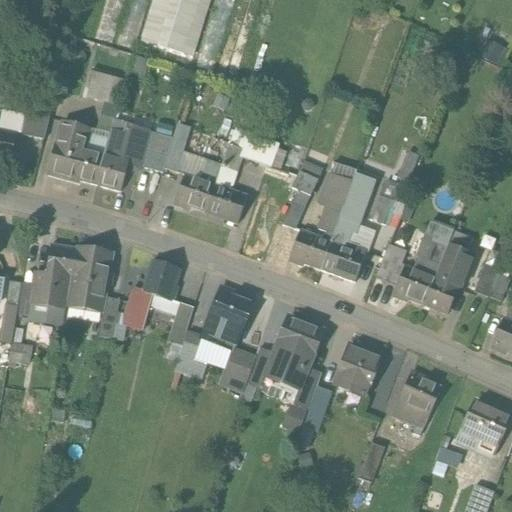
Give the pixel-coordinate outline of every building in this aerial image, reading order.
[(153,0),(137,52),(190,68),(209,0),(153,0)] [(479,57),(498,63),(503,47),(484,40),(479,57)] [(119,81),(90,74),(84,98),(112,105),(119,81)] [(11,99),(0,97),(0,111),(8,113),(11,99)] [(50,115),(25,110),(24,116),(21,136),(45,140),(50,115)] [(8,113),(0,111),(0,161),(12,164),(17,135),(21,136),(24,116),(8,113)] [(89,130),(64,123),(49,177),(73,184),(74,181),(96,187),(104,158),(103,158),(83,153),(89,130)] [(148,134),(125,128),(123,137),(110,134),(109,138),(103,158),(104,158),(96,187),(120,193),(126,170),(138,173),(148,135),(148,134)] [(278,145),(234,130),(228,149),(243,154),(242,160),(271,168),(278,145)] [(172,141),(148,135),(138,173),(139,173),(140,169),(162,175),(164,170),(172,141)] [(186,144),(173,140),(172,141),(164,170),(177,174),(186,144)] [(221,168),(206,215),(236,225),(246,197),(228,191),(233,186),(242,160),(243,154),(228,149),(221,168)] [(207,163),(200,182),(185,177),(175,207),(184,210),(185,208),(206,215),(221,168),(207,163)] [(298,193),(283,226),(294,232),(316,183),(298,175),(291,190),(298,193)] [(403,207),(384,201),(380,213),(386,215),(383,225),(395,229),(403,207)] [(351,245),(347,243),(351,234),(356,235),(365,208),(346,202),(342,211),(321,271),(354,283),(365,254),(350,248),(351,245)] [(326,234),(323,240),(300,232),(289,263),(298,266),(299,263),(321,271),(342,211),(327,205),(318,231),(326,234)] [(451,238),(435,232),(432,241),(421,237),(413,258),(424,262),(440,268),(447,248),(451,238)] [(472,241),(453,234),(451,238),(447,248),(466,255),(472,241)] [(76,250),(50,246),(45,278),(36,277),(34,286),(31,303),(66,309),(76,250)] [(466,255),(447,248),(440,268),(424,307),(446,316),(457,290),(460,290),(472,258),(466,255)] [(113,256),(76,250),(66,309),(101,315),(103,315),(106,299),(113,256)] [(440,268),(424,262),(419,273),(404,267),(392,298),(400,301),(401,298),(424,307),(440,268)] [(179,272),(150,263),(140,293),(132,291),(128,305),(147,311),(151,299),(170,305),(173,296),(171,296),(179,272)] [(498,273),(484,267),(475,290),(489,295),(498,273)] [(21,283),(9,281),(5,304),(17,306),(21,283)] [(34,286),(21,283),(17,306),(16,315),(29,317),(31,303),(34,286)] [(249,305),(227,297),(229,294),(219,290),(198,343),(229,355),(249,305)] [(120,302),(106,299),(103,315),(101,315),(97,337),(111,340),(120,302)] [(147,311),(128,305),(124,316),(132,319),(128,330),(139,334),(147,311)] [(191,312),(177,307),(169,333),(183,338),(191,312)] [(322,333),(287,319),(272,357),(263,379),(265,380),(296,392),(298,393),(306,372),(322,333)] [(511,325),(502,321),(490,351),(499,354),(500,352),(511,357),(511,325)] [(31,367),(35,346),(16,343),(12,363),(31,367)] [(380,362),(357,353),(358,350),(349,346),(334,387),(364,398),(380,362)] [(258,352),(246,387),(261,392),(265,380),(263,379),(272,357),(258,352)] [(66,361),(57,360),(56,366),(64,368),(66,361)] [(306,372),(298,393),(296,392),(291,405),(308,412),(313,398),(320,378),(306,372)] [(421,378),(413,373),(394,413),(409,420),(407,424),(422,431),(442,390),(420,381),(421,378)] [(325,402),(313,398),(308,412),(303,428),(315,432),(325,402)] [(508,419),(475,405),(458,443),(492,457),(508,419)] [(408,435),(378,422),(374,432),(405,444),(408,435)] [(487,511),(494,494),(475,487),(466,511),(487,511)]
